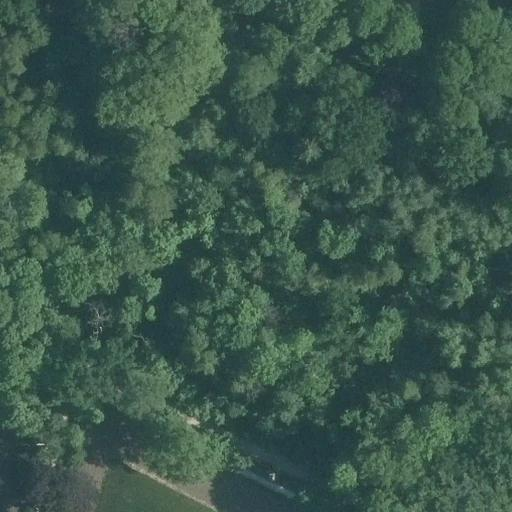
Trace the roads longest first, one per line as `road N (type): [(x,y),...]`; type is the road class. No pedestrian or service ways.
road 1 (track): [(379,511),(92,373),(0,317)]
road 2 (track): [(211,0),(344,50),(414,58)]
road 3 (track): [(83,368),(40,469),(33,511)]
